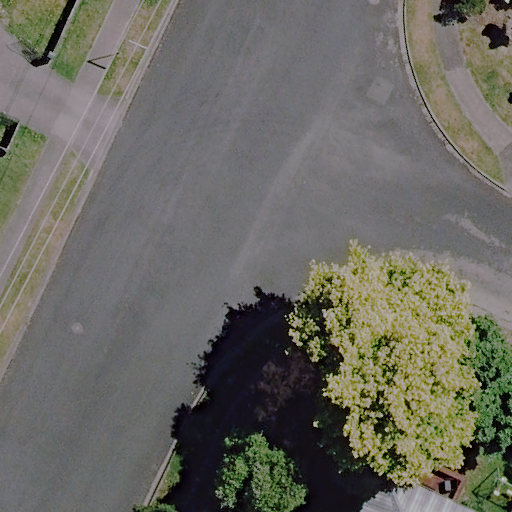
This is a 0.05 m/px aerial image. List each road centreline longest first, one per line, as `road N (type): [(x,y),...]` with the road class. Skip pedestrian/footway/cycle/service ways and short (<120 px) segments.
road 1 (residential): [(36,511),(215,117)]
road 2 (residential): [(215,117),(511,257)]
road 3 (residential): [(215,117),(275,0)]
